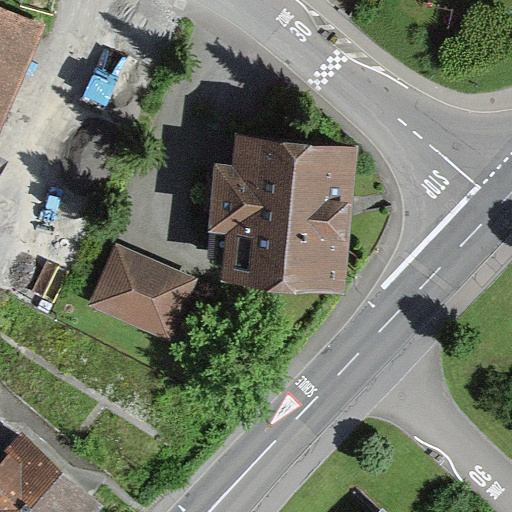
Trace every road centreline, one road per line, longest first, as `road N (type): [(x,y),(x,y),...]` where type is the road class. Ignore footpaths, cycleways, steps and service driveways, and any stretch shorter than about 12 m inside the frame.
road 1 (residential): [(500,202),(246,0)]
road 2 (secondary): [(214,511),(359,351)]
road 3 (residential): [(359,351),(511,497)]
road 4 (secondary): [(359,351),(500,202)]
